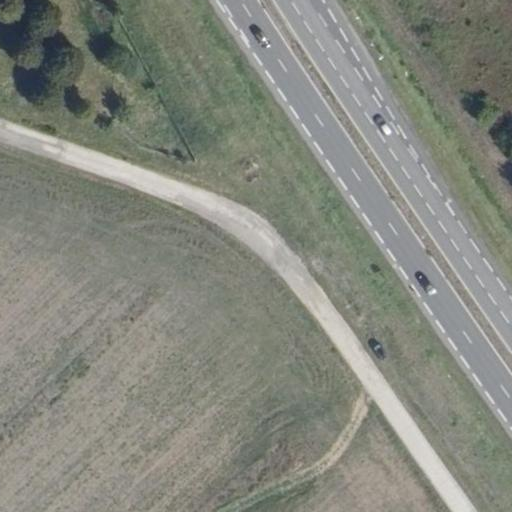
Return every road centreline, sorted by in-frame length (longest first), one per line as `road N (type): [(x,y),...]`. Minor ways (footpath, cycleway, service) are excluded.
road 1 (track): [(464,511),(292,268),(241,219),(0,129)]
road 2 (primary): [(240,0),(511,403)]
road 3 (primary): [(511,332),(297,0)]
